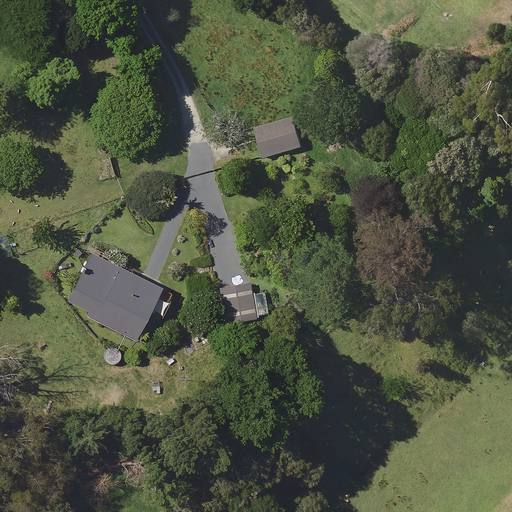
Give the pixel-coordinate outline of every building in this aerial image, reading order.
[(302,148),(294,117),(257,128),(265,158),(302,148)] [(143,163),(140,150),(119,155),(123,168),(143,163)] [(89,310),(86,317),(149,346),(174,292),(87,253),(66,299),(89,310)] [(260,321),(257,290),(220,294),(223,325),(260,321)] [(126,360),(113,348),(100,361),(114,374),(126,360)]
